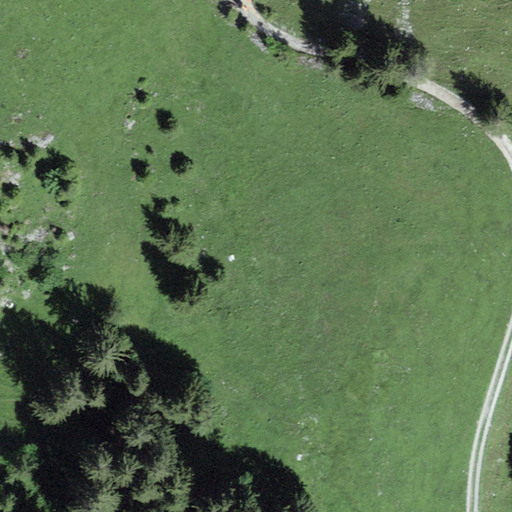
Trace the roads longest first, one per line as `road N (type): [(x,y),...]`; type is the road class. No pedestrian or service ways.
road 1 (track): [(242,0),(263,30),(434,88),(496,131),(511,155)]
road 2 (track): [(511,335),(477,447),(470,511)]
